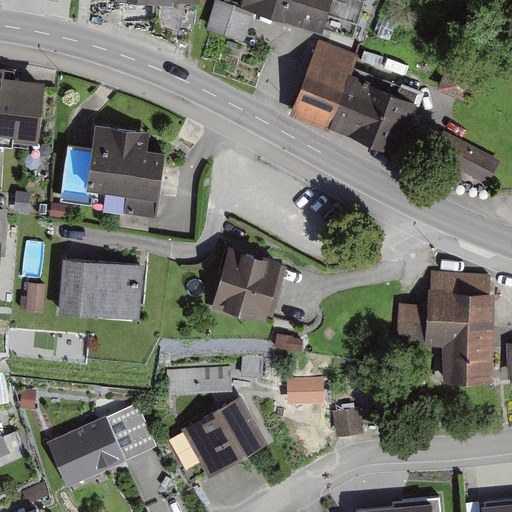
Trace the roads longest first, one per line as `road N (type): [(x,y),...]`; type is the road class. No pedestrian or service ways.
road 1 (primary): [(511,243),(411,205),(211,93),(124,55),(0,26)]
road 2 (residential): [(511,442),(354,456),(257,511)]
